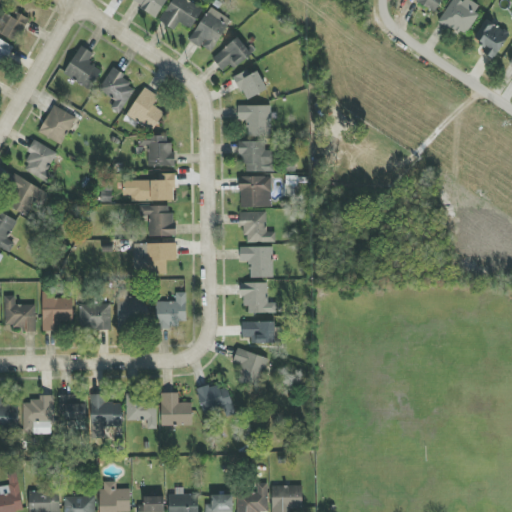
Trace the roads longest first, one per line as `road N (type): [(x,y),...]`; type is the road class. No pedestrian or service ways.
road 1 (residential): [(142,363),(189,359),(207,327),(201,96),(181,73),(64,0)]
road 2 (residential): [(511,112),(399,36),(381,3)]
road 3 (residential): [(0,130),(74,0)]
road 4 (residential): [(0,362),(142,363)]
